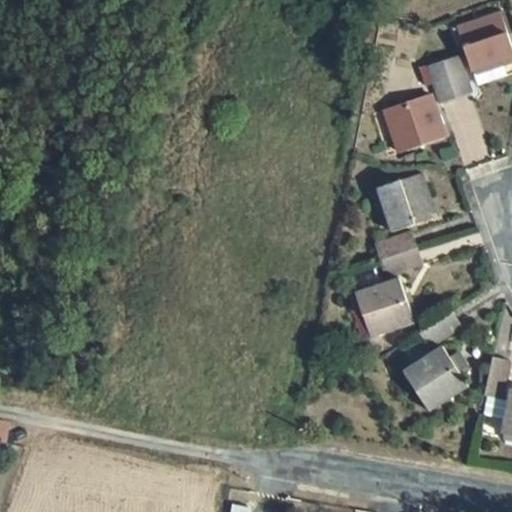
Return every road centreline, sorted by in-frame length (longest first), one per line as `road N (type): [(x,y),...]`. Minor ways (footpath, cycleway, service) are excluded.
road 1 (track): [(252,459),(0,410)]
road 2 (residential): [(275,463),(412,488)]
